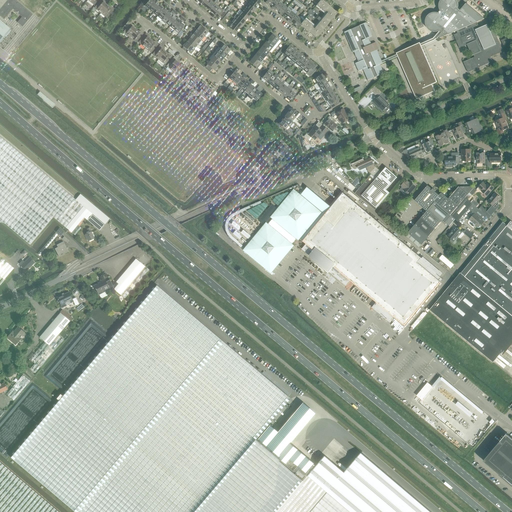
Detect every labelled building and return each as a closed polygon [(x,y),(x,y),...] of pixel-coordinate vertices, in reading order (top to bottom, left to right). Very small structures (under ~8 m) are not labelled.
[(0,0),(0,15),(4,19),(13,9),(22,17),(17,22),(22,27),(32,15),(15,0),(0,0)] [(100,0),(94,8),(101,13),(107,5),(104,2),(105,1),(103,0),(100,0)] [(149,0),(145,6),(149,9),(156,2),(153,0),(149,0)] [(205,7),(209,11),(217,1),(216,0),(215,0),(214,3),(211,0),(205,7)] [(251,0),(248,4),(256,10),(257,8),(256,7),(258,5),(251,0)] [(280,1),(277,0),(274,0),(270,5),(272,7),(271,8),(273,9),(280,1)] [(316,5),(325,12),(326,11),(327,12),(314,29),(313,28),(314,26),(305,19),(300,25),(308,32),(309,32),(310,33),(316,38),(337,13),(331,8),(330,7),(330,6),(322,0),(320,0),(318,3),(316,5)] [(425,20),(425,23),(425,25),(426,26),(427,28),(428,29),(429,29),(430,30),(432,31),(434,32),(436,32),(438,31),(439,31),(434,37),(437,39),(439,36),(440,38),(448,34),(456,31),(462,28),(469,25),(477,22),(478,22),(477,21),(485,18),(466,3),(460,10),(458,8),(458,6),(458,3),(457,0),(456,0),(440,0),(440,1),(439,4),(439,6),(439,8),(440,11),(438,13),(436,12),(433,12),(431,13),(429,14),(427,16),(426,18),(425,20)] [(209,11),(214,14),(219,7),(216,5),(219,2),(217,1),(209,11)] [(284,5),(280,1),(273,9),(275,11),(276,10),(278,11),(284,5)] [(160,5),(156,2),(149,9),(153,13),(160,5)] [(248,4),(245,7),(252,13),(253,11),(255,12),(256,10),(248,4)] [(111,8),(107,5),(101,13),(107,18),(115,9),(112,7),(111,8)] [(164,8),(160,5),(153,13),(157,16),(164,8)] [(287,8),(284,5),(278,11),(280,13),(279,14),(281,16),(287,8)] [(222,18),(228,10),(230,8),(228,7),(227,6),(223,10),(219,7),(214,14),(218,18),(219,16),(222,18)] [(245,7),(242,11),(249,18),(251,16),(250,15),(252,13),(245,7)] [(157,16),(162,20),(168,12),(164,8),(157,16)] [(291,11),(287,8),(281,16),(283,17),(284,16),(286,18),(291,11)] [(313,10),(311,12),(309,14),(308,16),(313,21),(315,18),(319,21),(321,18),(317,16),(319,13),(314,8),(313,10)] [(242,11),(238,15),(245,21),(247,19),(248,20),(249,18),(242,11)] [(295,14),(291,11),(286,18),(288,20),(287,21),(289,22),(295,14)] [(162,20),(166,23),(172,15),(168,12),(162,20)] [(233,17),(235,19),(243,26),(244,24),(243,23),(245,21),(238,15),(236,13),(233,17)] [(299,18),(295,14),(289,22),(291,24),(292,23),(294,24),(299,18)] [(166,23),(170,27),(176,19),(172,15),(166,23)] [(301,16),(299,18),(294,24),(296,26),(295,27),(297,29),(300,25),(305,19),(301,16)] [(0,38),(3,35),(9,27),(0,19),(0,38)] [(170,27),(174,30),(181,22),(176,19),(170,27)] [(242,27),(243,26),(235,19),(232,23),(239,29),(240,26),(242,27)] [(185,26),(181,22),(174,30),(178,34),(177,36),(180,38),(184,33),(181,30),(185,26)] [(457,33),(454,35),(457,41),(460,48),(468,44),(472,55),(473,54),(474,57),(463,62),(468,72),(478,68),(493,62),(491,57),(502,52),(501,50),(502,49),(498,40),(493,28),(490,29),(489,30),(487,25),(479,28),(478,25),(477,22),(469,25),(462,28),(456,31),(457,33)] [(123,32),(130,37),(136,30),(133,27),(134,25),(131,23),(123,32)] [(237,31),(239,29),(232,23),(229,27),(236,34),(238,32),(237,31)] [(366,23),(344,32),(345,34),(353,52),(354,52),(359,62),(355,63),(359,71),(363,69),(368,80),(384,73),(380,64),(383,63),(382,61),(382,60),(377,50),(379,49),(376,42),(371,44),(369,38),(372,36),(367,23),(366,23)] [(200,25),(197,30),(205,36),(208,32),(200,25)] [(140,33),(136,30),(130,37),(136,43),(144,34),(141,31),(140,33)] [(201,40),(205,36),(197,30),(193,34),(201,40)] [(138,42),(145,48),(151,40),(148,37),(149,36),(146,33),(138,42)] [(198,45),(201,40),(193,34),(190,38),(198,45)] [(272,34),(269,38),(278,45),(281,41),(272,34)] [(397,54),(382,61),(383,63),(398,56),(416,99),(435,91),(432,85),(437,82),(422,46),(435,40),(436,40),(437,39),(434,37),(433,38),(421,44),(420,43),(396,53),(397,54)] [(196,47),(198,45),(190,38),(187,42),(196,50),(197,48),(196,47)] [(269,38),(266,42),(273,48),(275,49),(278,45),(269,38)] [(504,47),(511,44),(508,38),(501,40),(504,47)] [(155,43),(151,40),(145,48),(151,53),(159,44),(156,42),(155,43)] [(191,56),(196,50),(187,42),(183,47),(188,51),(187,52),(191,56)] [(269,52),(273,48),(266,42),(262,46),(269,52)] [(223,44),(220,48),(227,54),(230,50),(223,44)] [(288,47),(283,54),(287,57),(293,50),(295,48),(290,44),(289,47),(288,47)] [(152,54),(159,60),(165,52),(162,49),(163,47),(160,45),(152,54)] [(266,56),(269,52),(262,46),(259,50),(266,56)] [(219,48),(216,51),(224,58),(227,54),(220,48),(219,48)] [(293,50),(287,57),(291,60),(297,53),(299,51),(295,48),(293,50)] [(263,60),(266,56),(259,50),(256,54),(263,60)] [(221,62),(224,58),(216,51),(212,55),(221,62)] [(291,60),(290,62),(293,65),(295,63),(301,56),(302,54),(299,51),(297,53),(291,60)] [(162,66),(164,68),(166,66),(165,65),(173,56),(170,54),(169,55),(165,52),(159,60),(156,62),(161,67),(162,66)] [(265,62),(263,60),(256,54),(253,58),(260,64),(261,65),(263,62),(264,63),(265,62)] [(301,56),(295,63),(299,67),(305,60),(306,57),(302,54),(301,56)] [(209,59),(210,60),(217,66),(221,62),(212,55),(209,59)] [(167,67),(173,71),(179,64),(176,61),(177,59),(174,57),(166,66),(167,67)] [(305,60),(299,67),(303,70),(308,63),(310,61),(306,57),(305,60)] [(256,68),(260,64),(253,58),(249,62),(256,68)] [(214,70),(217,66),(210,60),(207,64),(214,70)] [(308,63),(303,70),(306,73),(306,74),(309,77),(317,70),(314,68),(316,66),(314,64),(310,61),(308,63)] [(183,67),(179,64),(173,71),(179,77),(187,68),(184,65),(183,67)] [(239,75),(236,72),(239,69),(237,68),(234,71),(229,78),(233,82),(239,75)] [(180,78),(187,83),(193,75),(190,72),(191,71),(188,69),(180,78)] [(266,82),(272,75),(273,73),(269,69),(262,78),(266,82)] [(312,76),(317,83),(325,78),(322,74),(319,76),(318,73),(312,76)] [(266,82),(270,85),(278,75),(276,74),(274,76),(272,75),(266,82)] [(197,78),(193,75),(187,83),(193,89),(201,79),(198,77),(197,78)] [(242,78),(239,75),(233,82),(237,85),(242,78)] [(270,85),(274,88),(280,81),(277,79),(279,77),(278,75),(270,85)] [(246,81),(242,78),(237,85),(241,88),(246,81)] [(314,85),(317,89),(327,83),(325,78),(317,83),(314,85)] [(274,88),(278,91),(285,82),(281,79),(280,81),(274,88)] [(194,90),(201,95),(207,87),(204,84),(205,83),(202,80),(194,90)] [(250,84),(246,81),(241,88),(245,91),(250,84)] [(278,91),(282,95),(289,85),(285,82),(278,91)] [(330,87),(327,83),(317,89),(320,94),(320,93),(330,87)] [(254,88),(250,84),(245,91),(248,95),(254,88)] [(282,95),(286,98),(293,89),(289,85),(282,95)] [(375,85),(365,94),(368,97),(372,92),(378,98),(373,102),(377,106),(377,105),(383,111),(389,105),(386,102),(389,99),(375,85)] [(211,90),(207,87),(201,95),(207,100),(215,91),(212,89),(211,90)] [(333,91),(330,87),(320,93),(323,98),(333,91)] [(251,100),(252,98),(258,91),(254,88),(248,95),(247,97),(251,100)] [(295,90),(293,89),(286,98),(290,101),(293,97),(295,95),(295,94),(293,93),(295,90)] [(262,94),(258,91),(252,98),(257,101),(262,94)] [(326,102),(327,101),(336,96),(333,91),(323,98),(326,102)] [(338,100),(336,96),(327,101),(331,108),(339,103),(338,101),(338,100)] [(340,107),(334,111),(335,114),(336,114),(337,117),(338,116),(343,123),(349,118),(345,111),(344,112),(342,109),(340,107)] [(291,108),(288,112),(295,118),(297,119),(301,114),(299,113),(298,113),(291,108)] [(501,119),(496,121),(499,129),(497,130),(499,135),(504,133),(503,130),(508,128),(504,121),(507,120),(503,109),(498,111),(501,119)] [(288,112),(285,116),(292,122),(295,118),(288,112)] [(281,120),(289,126),(290,127),(293,123),(292,122),(285,116),(281,120)] [(332,131),(337,126),(334,123),(336,121),(330,116),(327,118),(328,119),(324,124),(332,131)] [(276,123),(275,123),(279,126),(280,125),(285,130),(289,126),(281,120),(280,118),(276,123)] [(476,134),(483,130),(481,125),(480,125),(479,123),(477,118),(465,124),(468,131),(471,130),(473,132),(475,131),(476,134)] [(307,133),(304,137),(308,140),(311,137),(314,140),(317,137),(320,140),(325,134),(328,131),(324,127),(322,125),(319,129),(315,126),(308,134),(307,133)] [(461,129),(464,127),(463,125),(460,126),(452,130),(457,139),(464,136),(461,129)] [(447,139),(450,137),(447,130),(443,131),(444,133),(436,136),(441,146),(449,143),(447,139)] [(0,136),(0,219),(13,230),(30,245),(43,230),(54,217),(66,228),(84,207),(75,200),(4,141),(0,136)] [(421,141),(422,144),(426,153),(433,150),(431,145),(434,143),(431,138),(429,139),(429,141),(426,143),(425,139),(424,139),(421,140),(421,141)] [(292,152),(281,143),(275,150),(286,159),(292,152)] [(419,144),(415,146),(407,149),(412,159),(423,154),(419,144)] [(462,156),(459,156),(459,164),(463,164),(463,161),(471,161),(470,150),(462,150),(462,156)] [(458,164),(459,164),(459,156),(459,153),(455,153),(455,154),(452,154),(452,157),(446,157),(446,165),(446,167),(452,167),(452,165),(456,165),(456,161),(458,161),(458,164)] [(485,165),(488,165),(487,161),(485,161),(485,153),(477,153),(477,157),(477,160),(477,164),(485,163),(485,165)] [(487,161),(488,165),(488,167),(492,166),(492,162),(501,162),(501,157),(502,157),(502,153),(496,153),(496,154),(490,154),(490,160),(488,160),(488,161),(487,161)] [(360,170),(366,168),(368,172),(374,176),(379,170),(374,166),(371,158),(364,161),(363,159),(352,164),(352,167),(353,168),(354,169),(355,169),(356,169),(356,168),(357,168),(358,167),(358,166),(360,170)] [(258,164),(263,167),(267,162),(263,159),(258,164)] [(386,190),(397,177),(386,168),(375,180),(370,176),(361,186),(358,190),(355,194),(375,210),(376,208),(377,209),(390,193),(386,190)] [(409,195),(416,187),(410,182),(410,183),(406,180),(401,186),(402,187),(399,190),(402,192),(404,190),(409,195)] [(487,196),(494,188),(488,183),(486,185),(483,182),(478,187),(482,190),(481,191),(487,196)] [(426,210),(439,195),(434,191),(435,190),(433,188),(432,189),(428,186),(415,201),(426,210)] [(474,187),(475,187),(474,186),(460,187),(459,187),(448,199),(458,207),(468,194),(469,193),(474,187)] [(256,239),(246,251),(271,271),(293,244),(297,239),(299,238),(300,239),(307,245),(303,250),(311,256),(311,257),(327,271),(328,270),(345,284),(349,280),(377,302),(379,304),(375,309),(387,319),(391,314),(394,317),(405,326),(441,282),(438,279),(418,263),(422,258),(388,230),(343,193),(331,207),(307,187),(301,195),(299,197),(294,193),(273,219),(268,224),(256,239)] [(491,216),(499,207),(498,204),(497,203),(501,198),(495,193),(488,201),(492,205),(487,212),(491,216)] [(450,215),(455,219),(458,221),(469,209),(474,214),(469,220),(472,222),(471,224),(471,225),(472,226),(473,226),(475,224),(477,226),(476,227),(478,228),(479,228),(481,226),(480,225),(484,221),(483,221),(483,220),(485,221),(486,221),(488,220),(488,218),(486,217),(487,216),(465,198),(450,215)] [(428,210),(442,221),(445,225),(446,224),(449,226),(455,219),(435,202),(428,210)] [(84,207),(66,228),(69,230),(75,236),(80,230),(81,229),(78,225),(84,218),(87,220),(99,230),(99,231),(100,230),(104,225),(105,225),(92,214),(84,207)] [(428,210),(421,217),(435,229),(442,221),(428,210)] [(421,217),(415,225),(428,237),(435,229),(421,217)] [(503,221),(495,230),(430,310),(493,362),(501,353),(503,355),(511,344),(511,221),(507,225),(503,221)] [(422,245),(428,237),(415,225),(408,233),(422,245)] [(454,242),(462,232),(456,226),(447,236),(454,242)] [(87,229),(89,232),(85,234),(88,241),(94,238),(91,231),(90,227),(87,229)] [(60,228),(56,232),(60,236),(64,232),(60,228)] [(474,235),(468,230),(465,228),(462,231),(471,239),(474,235)] [(55,233),(38,254),(40,256),(58,235),(55,233)] [(59,257),(68,252),(63,242),(57,245),(58,247),(55,249),(59,257)] [(442,255),(437,261),(448,271),(453,264),(443,255),(442,255)] [(30,258),(25,262),(23,260),(19,264),(21,266),(26,271),(34,263),(30,258)] [(2,259),(0,261),(0,284),(14,269),(2,259)] [(116,287),(114,289),(121,295),(121,296),(146,267),(138,261),(136,259),(119,279),(116,282),(118,284),(116,287)] [(149,270),(146,267),(121,296),(125,299),(149,270)] [(98,293),(99,295),(113,287),(110,280),(106,282),(105,280),(94,286),(98,294),(98,293)] [(157,286),(11,458),(74,511),(276,511),(316,466),(290,444),(315,414),(302,403),(277,432),(268,425),(290,399),(157,286)] [(69,292),(57,298),(62,308),(71,303),(73,302),(69,292)] [(62,309),(60,312),(63,315),(64,315),(70,321),(72,319),(73,318),(62,309)] [(35,353),(29,360),(34,363),(30,368),(36,373),(63,340),(58,335),(70,321),(65,317),(60,313),(39,338),(44,342),(35,353)] [(20,338),(24,333),(18,327),(13,332),(13,331),(7,338),(15,345),(21,339),(20,338)] [(30,381),(22,375),(6,394),(14,400),(30,381)] [(511,438),(506,433),(497,444),(483,461),(499,474),(499,475),(511,485),(511,438)] [(430,511),(361,453),(344,473),(325,456),(316,466),(276,511),(430,511)] [(0,511),(58,511),(0,462),(0,511)]
